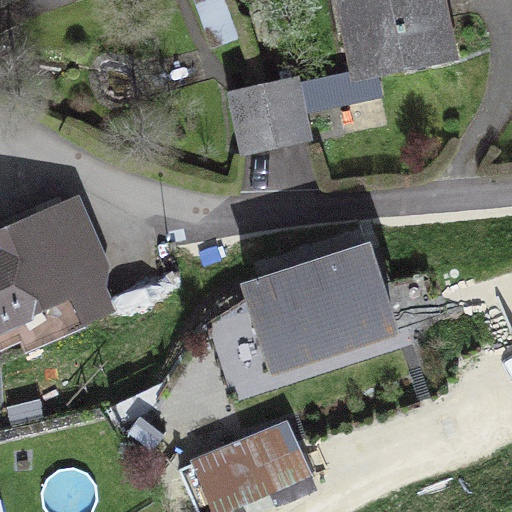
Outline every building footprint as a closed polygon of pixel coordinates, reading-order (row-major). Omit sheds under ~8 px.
[(380,96),(374,70),(403,64),(404,69),(453,58),(440,0),(338,0),(354,74),(341,77),(346,103),(380,96)] [(294,80),(266,86),(286,141),(307,136),(294,80)] [(241,150),(286,141),(266,86),(228,94),(241,150)] [(0,295),(20,341),(23,348),(112,310),(70,209),(0,239),(0,295)] [(367,249),(245,289),(271,369),(393,329),(367,249)] [(0,350),(20,341),(0,295),(0,350)] [(288,427),(194,464),(214,511),(307,471),(288,427)]
